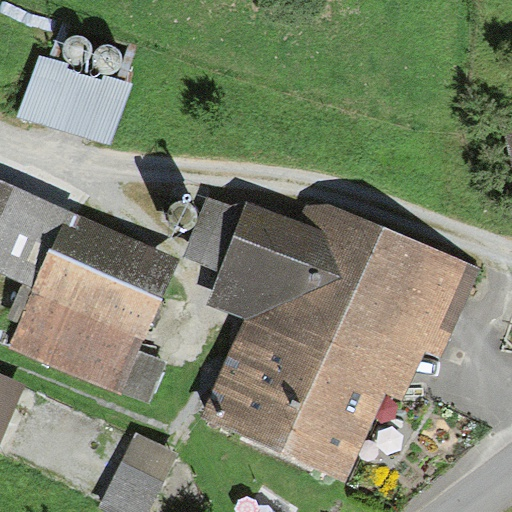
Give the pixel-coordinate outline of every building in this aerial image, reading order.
[(112,155),(135,90),(44,59),(21,123),(112,155)] [(212,426),(340,477),(426,260),(299,210),(286,241),(199,206),(175,268),(211,283),(203,303),(253,323),(212,426)] [(158,274),(0,207),(0,282),(27,294),(5,346),(131,398),(149,356),(128,347),(158,274)] [(0,461),(4,463),(23,383),(0,377),(0,461)] [(137,438),(102,511),(159,511),(183,460),(137,438)]
